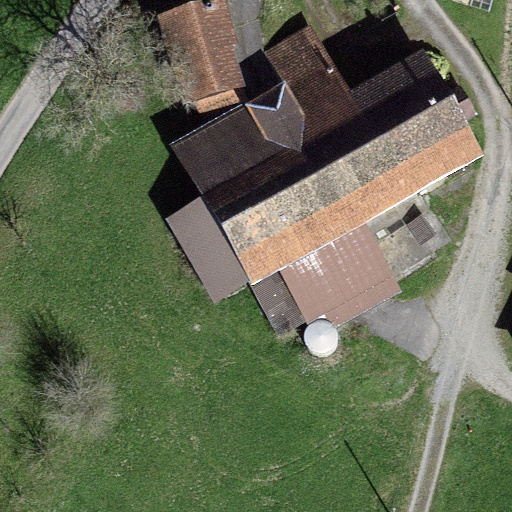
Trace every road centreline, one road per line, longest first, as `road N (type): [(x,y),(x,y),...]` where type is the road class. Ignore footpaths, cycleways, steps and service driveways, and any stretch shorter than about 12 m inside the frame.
road 1 (track): [(412,511),(496,189),(503,133),(471,68),(419,0)]
road 2 (unclassified): [(0,151),(103,0)]
